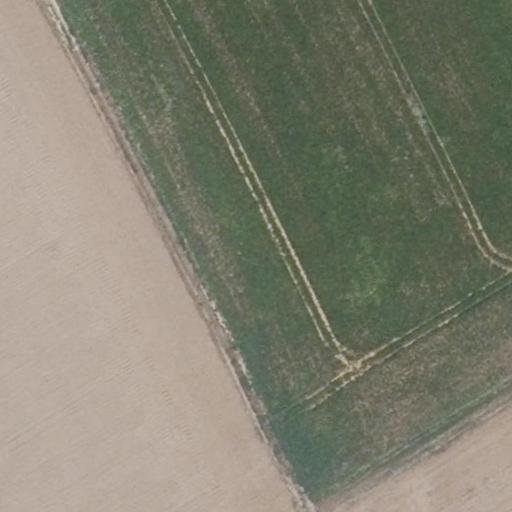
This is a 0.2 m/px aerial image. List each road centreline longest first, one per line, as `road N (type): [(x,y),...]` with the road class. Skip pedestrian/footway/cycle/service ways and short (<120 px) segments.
road 1 (track): [(48,0),(310,511)]
road 2 (track): [(311,511),(511,389)]
